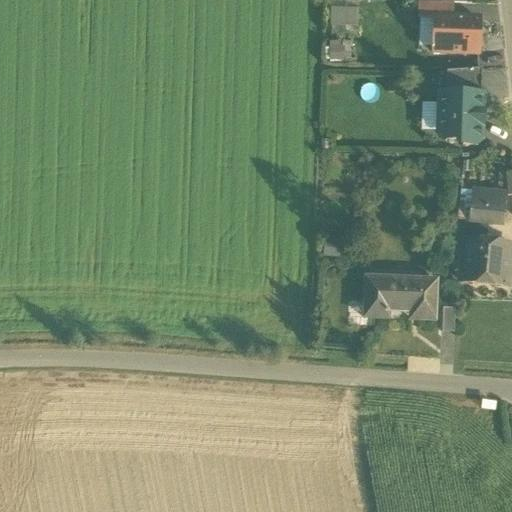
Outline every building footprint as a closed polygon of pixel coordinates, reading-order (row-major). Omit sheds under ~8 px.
[(342,0),(329,0),(329,9),(358,10),(358,0),(342,0)] [(419,20),(433,20),(433,19),(452,20),(452,4),(418,3),(417,20),(419,20)] [(358,10),(329,9),(329,27),(357,27),(358,10)] [(432,53),(478,54),(479,20),(452,20),(433,19),(433,20),(432,48),(432,53)] [(433,20),(419,20),(418,47),(432,48),(433,20)] [(357,27),(329,27),(329,36),(357,37),(357,27)] [(343,47),(328,48),(328,62),(344,61),(343,47)] [(445,96),(480,97),(481,70),(446,73),(445,96)] [(386,81),(386,94),(402,94),(401,81),(386,81)] [(462,146),(474,146),(480,141),(481,129),(481,111),(482,97),(480,97),(445,96),(439,96),(439,104),(438,133),(446,141),(462,141),(462,146)] [(420,132),(438,133),(439,104),(420,104),(420,132)] [(475,198),(503,201),(504,192),(475,189),(475,193),(475,198)] [(456,220),(464,221),(473,222),(475,198),(475,193),(459,191),(456,220)] [(491,224),(501,224),(503,201),(475,198),(473,222),(491,224)] [(462,242),(465,242),(489,244),(491,224),(473,222),(464,221),(462,242)] [(340,242),(323,241),(322,258),(339,259),(340,242)] [(461,283),(509,288),(511,252),(511,246),(489,244),(465,242),(461,283)] [(386,320),(387,313),(388,278),(367,277),(365,319),(386,320)] [(435,280),(388,278),(387,313),(419,314),(419,321),(434,322),(435,280)] [(444,332),(454,332),(455,307),(445,307),(444,322),(444,332)]
